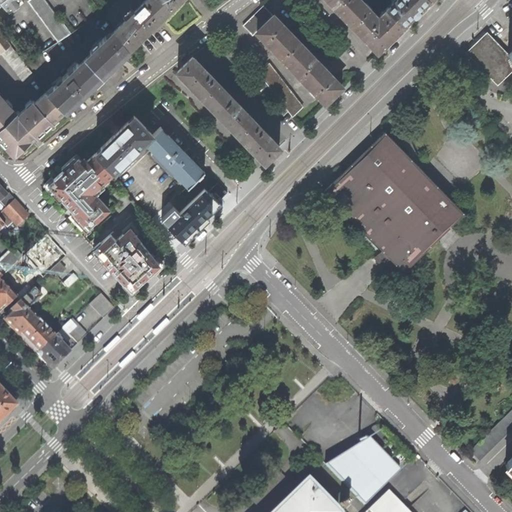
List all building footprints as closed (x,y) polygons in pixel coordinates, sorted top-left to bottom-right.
[(0,0),(0,3),(1,2),(9,12),(24,1),(22,0),(0,0)] [(58,42),(71,34),(45,0),(28,0),(27,1),(58,42)] [(166,10),(175,0),(145,0),(143,2),(135,11),(134,10),(115,29),(128,47),(145,30),(146,32),(159,20),(167,12),(166,10)] [(328,0),(344,17),(378,52),(391,39),(403,27),(387,10),(378,18),(360,0),(328,0)] [(395,0),(386,9),(387,10),(403,27),(416,15),(430,1),(429,0),(395,0)] [(253,35),(257,31),(273,15),(264,5),(243,25),(253,35)] [(319,96),(325,103),(342,86),(325,69),(289,32),(273,15),(257,31),(319,96)] [(85,58),(102,76),(117,62),(124,56),(122,55),(129,48),(128,47),(115,29),(107,37),(105,36),(90,51),(91,52),(85,58)] [(505,76),(511,69),(511,58),(508,54),(487,33),(480,40),(467,52),(495,80),(502,73),(505,76)] [(10,45),(2,34),(0,36),(0,53),(1,53),(10,45)] [(11,44),(10,45),(1,53),(26,85),(36,77),(11,44)] [(199,93),(218,113),(217,113),(221,117),(224,120),(224,119),(243,139),(242,139),(245,142),(248,145),(248,144),(264,161),(280,147),(192,56),(178,71),(194,88),(193,88),(195,90),(198,93),(199,93)] [(54,88),(49,94),(63,109),(64,110),(72,103),(73,104),(94,84),(102,76),(85,58),(79,64),(77,63),(68,71),(53,86),(54,88)] [(269,64),(258,72),(292,117),(303,107),(269,64)] [(17,113),(0,95),(0,139),(14,155),(36,135),(37,136),(42,132),(53,122),(53,121),(58,117),(57,116),(64,110),(63,109),(49,94),(47,91),(35,101),(33,99),(17,113)] [(103,150),(97,156),(113,172),(114,173),(145,142),(153,134),(138,119),(136,118),(131,123),(128,121),(115,133),(100,148),(103,150)] [(174,172),(188,186),(203,171),(184,151),(182,149),(180,147),(160,127),(153,134),(145,142),(154,152),(152,154),(172,174),(174,172)] [(386,132),(325,190),(384,250),(388,254),(391,258),(404,271),(413,263),(415,260),(437,239),(444,232),(451,226),(464,213),(451,200),(424,171),(386,132)] [(90,226),(109,208),(93,191),(113,172),(97,156),(95,152),(83,163),(78,157),(49,184),(63,198),(61,199),(67,206),(73,213),(75,212),(84,222),(85,221),(90,226)] [(208,191),(205,188),(179,212),(173,206),(161,219),(173,231),(183,241),(221,203),(217,199),(225,191),(217,182),(208,191)] [(0,202),(5,208),(14,200),(8,193),(6,195),(0,188),(0,202)] [(5,208),(0,212),(0,228),(9,220),(15,226),(27,215),(20,207),(14,200),(5,208)] [(132,290),(159,264),(130,226),(119,237),(113,231),(95,248),(101,254),(99,255),(112,269),(114,271),(132,290)] [(18,260),(6,271),(17,283),(27,283),(39,273),(40,274),(63,253),(47,235),(18,260)] [(0,276),(6,271),(18,260),(9,251),(0,259),(0,276)] [(65,269),(59,263),(48,273),(54,279),(65,269)] [(73,273),(62,283),(68,289),(78,279),(73,273)] [(0,311),(15,297),(0,280),(0,311)] [(33,287),(19,300),(27,309),(41,295),(33,287)] [(103,318),(114,308),(100,293),(90,303),(103,318)] [(10,326),(18,335),(36,318),(27,309),(19,300),(9,310),(12,312),(4,320),(10,326)] [(139,318),(141,320),(155,306),(152,303),(140,315),(138,317),(139,318)] [(36,318),(18,335),(26,343),(35,352),(53,336),(46,329),(48,328),(43,322),(42,324),(36,318)] [(169,321),(167,319),(153,333),(156,336),(168,324),(170,322),(169,321)] [(77,343),(86,334),(72,320),(63,328),(70,336),(77,343)] [(66,340),(70,336),(63,328),(59,332),(66,340)] [(54,336),(53,336),(35,352),(42,360),(50,369),(68,352),(59,342),(61,340),(55,335),(54,336)] [(106,352),(107,353),(121,339),(118,336),(106,348),(104,350),(106,352)] [(135,354),(134,352),(120,366),(123,369),(135,357),(137,355),(135,354)] [(0,419),(14,406),(0,391),(0,419)] [(478,460),(511,427),(511,407),(469,450),(478,460)] [(362,502),(382,483),(344,444),(324,463),(362,502)] [(336,511),(307,481),(274,511),(336,511)] [(349,511),(409,511),(389,491),(366,511),(360,511),(350,501),(346,497),(340,502),(349,511)]
